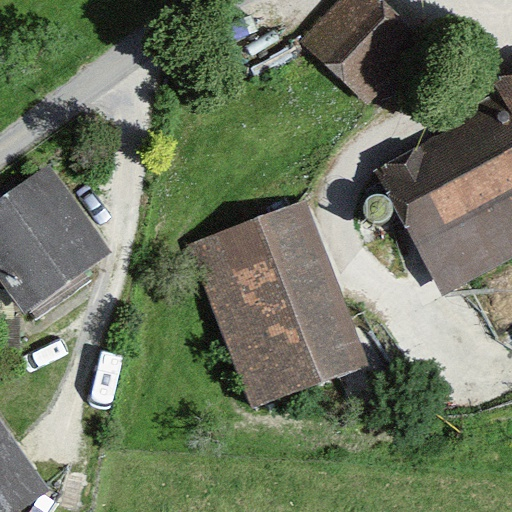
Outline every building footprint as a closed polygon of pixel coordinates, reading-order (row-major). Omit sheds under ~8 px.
[(357,93),(401,48),(350,0),(341,0),(302,41),(357,93)] [(511,81),(439,122),(449,139),(378,179),(426,263),(484,230),(480,223),(511,204),(511,81)] [(0,205),(0,277),(9,290),(80,240),(37,179),(0,205)] [(182,244),(245,407),(325,376),(261,213),(182,244)] [(0,492),(21,478),(0,447),(0,492)]
